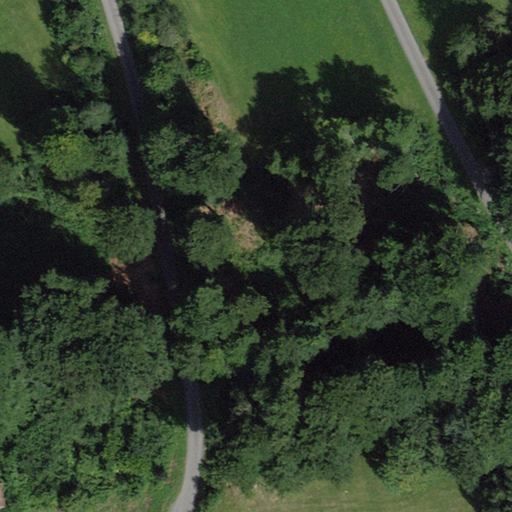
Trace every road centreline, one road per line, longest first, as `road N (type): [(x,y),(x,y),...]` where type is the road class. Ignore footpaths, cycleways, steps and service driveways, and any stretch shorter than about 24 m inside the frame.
road 1 (unclassified): [(181,511),(95,0)]
road 2 (unclassified): [(387,0),(511,261)]
